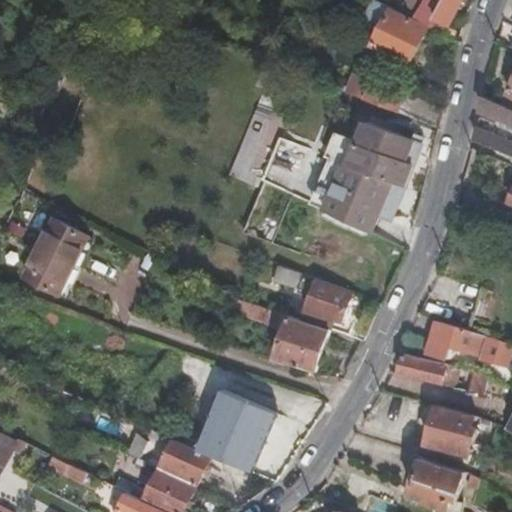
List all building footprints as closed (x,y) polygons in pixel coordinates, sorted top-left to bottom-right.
[(463,0),(443,0),(436,14),(451,23),(463,0)] [(411,63),(431,24),(394,5),(374,45),(382,49),(381,53),(403,65),(405,60),(411,63)] [(282,54),(287,39),(278,36),(272,50),(282,54)] [(344,88),(362,96),(371,75),(353,68),(344,88)] [(406,90),(371,75),(362,96),(397,110),(406,90)] [(511,108),(484,95),(480,109),(511,124),(511,108)] [(366,144),(405,160),(413,138),(374,123),(366,143),(366,144)] [(511,141),(477,124),(475,137),(511,156),(511,141)] [(341,133),(332,157),(348,163),(357,166),(364,143),(366,144),(366,143),(341,133)] [(405,160),(412,163),(421,142),(413,138),(405,160)] [(412,163),(405,160),(366,144),(364,143),(357,166),(394,180),(404,184),(412,163)] [(348,163),(333,157),(315,203),(331,210),(348,163)] [(376,231),(381,216),(394,180),(357,166),(348,163),(331,210),(376,231)] [(391,219),(404,184),(394,180),(381,216),(391,219)] [(511,207),(483,191),(473,211),(506,228),(511,217),(511,207)] [(331,210),(315,203),(313,209),(329,214),(331,210)] [(375,232),(376,231),(331,210),(329,214),(375,232)] [(91,234),(59,218),(46,242),(40,240),(38,245),(44,247),(30,275),(63,293),(91,234)] [(387,247),(391,239),(380,234),(377,242),(387,247)] [(298,285),(303,271),(280,262),(274,276),(298,285)] [(352,293),(317,279),(307,308),(317,312),(316,317),(340,325),(352,293)] [(511,323),(511,317),(511,294),(481,286),(474,314),(511,323)] [(280,324),(285,311),(245,297),(240,311),(280,324)] [(319,369),(334,328),(292,314),(278,359),(319,369)] [(511,343),(505,339),(440,317),(430,351),(452,358),(455,345),(487,355),(486,358),(510,366),(511,360),(511,343)] [(407,350),(401,372),(443,383),(448,362),(407,350)] [(477,371),(472,391),(484,395),(490,375),(477,371)] [(197,445),(254,470),(281,409),(223,384),(197,445)] [(477,416),(439,404),(426,443),(470,457),(478,430),(473,428),(477,416)] [(164,468),(200,484),(213,453),(178,438),(164,468)] [(417,485),(415,495),(451,509),(455,500),(460,502),(471,474),(421,455),(411,482),(417,485)] [(84,484),(89,471),(54,456),(48,469),(84,484)] [(0,488),(11,468),(0,461),(0,488)] [(150,500),(174,511),(186,511),(200,484),(164,468),(150,500)] [(174,511),(150,500),(134,492),(125,511),(174,511)]
